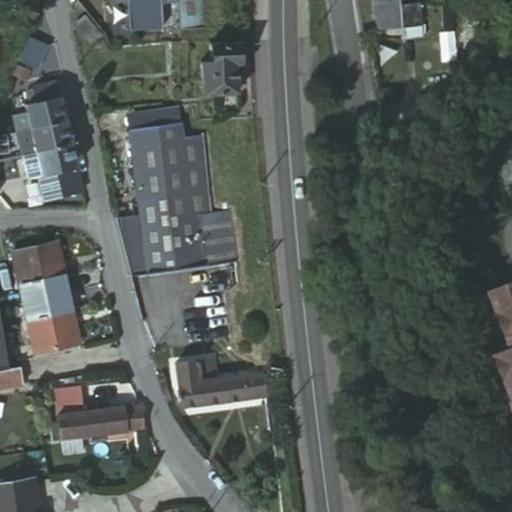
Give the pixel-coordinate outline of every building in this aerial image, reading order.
[(114,0),(115,4),(132,3),(133,33),(167,31),(164,0),(114,0)] [(404,5),(376,8),(383,31),(411,27),(424,26),(422,4),(404,5)] [(104,36),(88,16),(78,26),(94,45),(104,36)] [(424,26),(411,27),(412,36),(425,35),(424,26)] [(45,68),(49,43),(38,41),(33,66),(45,68)] [(239,41),(211,43),(213,61),(201,62),(204,93),(238,92),(237,62),(241,62),(239,41)] [(35,91),(37,104),(61,98),(58,84),(34,89),(35,91)] [(29,92),(32,106),(37,104),(35,91),(29,92)] [(32,106),(26,107),(28,115),(33,130),(69,121),(63,98),(61,98),(37,104),(32,106)] [(453,112),(451,98),(424,103),(426,116),(453,112)] [(131,115),(133,130),(185,122),(183,107),(131,115)] [(16,118),(20,133),(33,130),(28,115),(16,118)] [(69,121),(33,130),(38,153),(74,144),(69,121)] [(123,218),(137,277),(243,261),(235,209),(217,212),(206,134),(188,137),(185,122),(133,130),(146,214),(123,218)] [(33,130),(20,133),(26,156),(38,153),(33,130)] [(87,193),(74,144),(38,153),(26,156),(31,180),(61,173),(67,198),(87,193)] [(26,301),(71,291),(60,240),(15,250),(26,301)] [(511,282),(501,286),(511,315),(511,282)] [(83,343),(71,291),(26,301),(27,302),(38,352),(83,343)] [(0,372),(13,371),(11,361),(1,306),(0,300),(0,372)] [(202,381),(220,378),(218,359),(200,361),(202,381)] [(178,364),(180,383),(202,381),(200,361),(178,364)] [(25,369),(13,371),(0,372),(0,388),(26,384),(25,369)] [(220,378),(222,402),(270,397),(267,372),(220,378)] [(183,407),(222,402),(220,378),(202,381),(180,383),(183,407)] [(57,393),(60,415),(88,412),(86,389),(57,393)] [(147,428),(145,406),(144,406),(127,408),(130,431),(147,428)] [(92,435),(130,431),(127,408),(90,412),(92,435)] [(62,439),(92,435),(90,412),(88,412),(60,415),(62,439)] [(0,511),(41,511),(37,479),(0,483),(0,511)]
